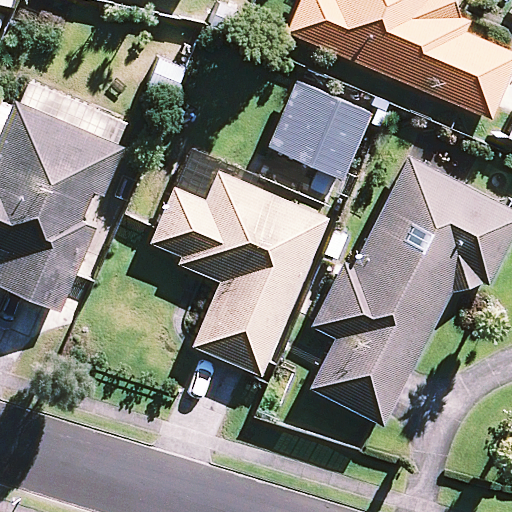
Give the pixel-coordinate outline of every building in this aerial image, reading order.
[(444,0),(295,0),(283,29),(483,114),(510,51),(436,20),(444,0)] [(382,101),(347,88),(336,117),(372,130),(382,101)] [(0,284),(48,305),(83,222),(71,217),(82,192),(94,197),(117,144),(11,98),(0,122),(0,246),(1,247),(0,247),(0,284)] [(511,222),(511,210),(403,156),(353,255),(343,250),(307,322),(331,334),(305,385),(378,421),(447,284),(484,279),(511,222)] [(175,249),(171,259),(216,278),(189,343),(256,370),(320,216),(213,172),(201,200),(170,187),(148,238),(175,249)]
